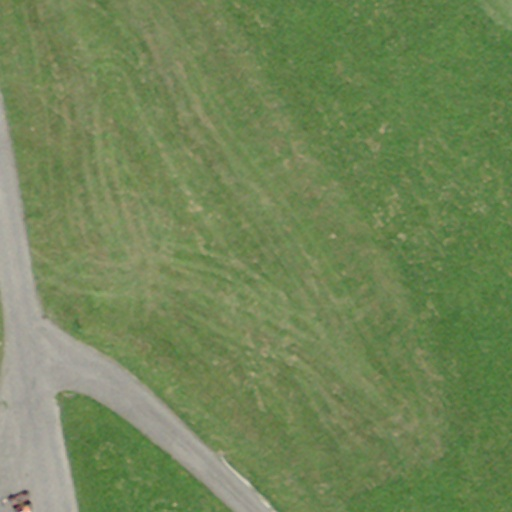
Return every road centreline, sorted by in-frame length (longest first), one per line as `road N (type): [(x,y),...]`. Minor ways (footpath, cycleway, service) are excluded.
road 1 (unclassified): [(24,353),(83,368),(174,434),(247,511)]
road 2 (unclassified): [(24,353),(49,511)]
road 3 (unclassified): [(0,214),(24,353)]
